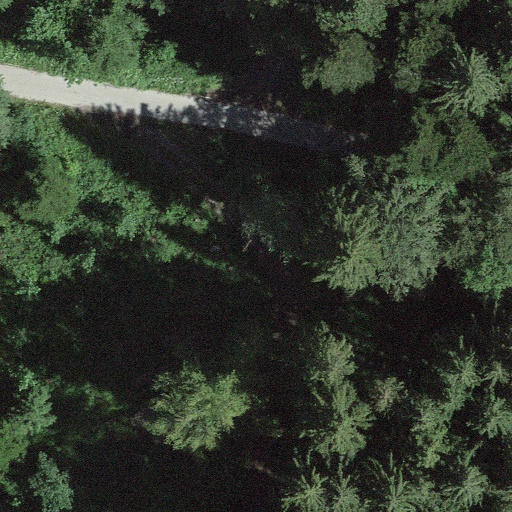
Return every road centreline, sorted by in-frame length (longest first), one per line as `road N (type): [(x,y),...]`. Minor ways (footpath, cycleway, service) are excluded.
road 1 (track): [(103,102),(288,254),(297,278),(249,511)]
road 2 (track): [(511,181),(270,129),(298,0)]
road 3 (unclassified): [(0,84),(270,129)]
